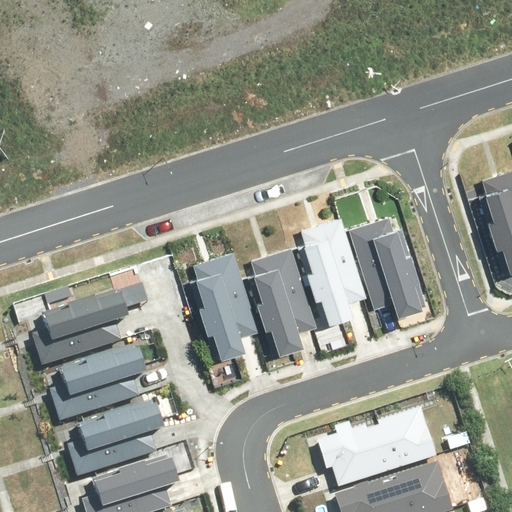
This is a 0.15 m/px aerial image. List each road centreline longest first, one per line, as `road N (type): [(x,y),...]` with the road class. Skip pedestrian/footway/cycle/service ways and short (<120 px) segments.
road 1 (residential): [(0,245),(401,112)]
road 2 (residential): [(257,511),(241,451),(255,420),(477,346)]
road 3 (residential): [(477,346),(401,112)]
